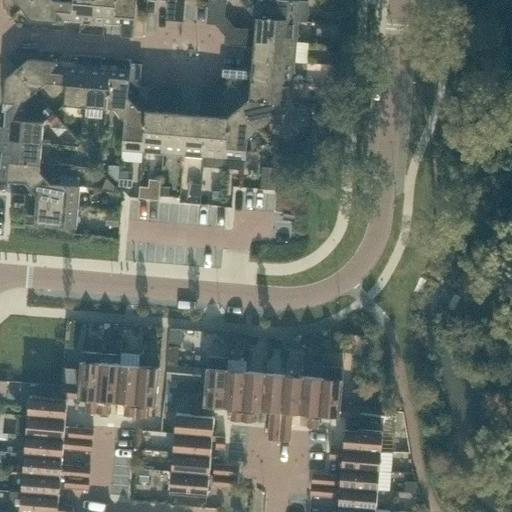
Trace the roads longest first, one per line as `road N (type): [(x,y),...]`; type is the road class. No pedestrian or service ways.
road 1 (unclassified): [(0,280),(296,301),(347,277),(370,242),(383,184),(397,0)]
road 2 (residential): [(140,51),(152,32),(171,27),(211,40),(213,62),(200,75),(161,77),(149,67)]
road 3 (residential): [(140,51),(0,39)]
